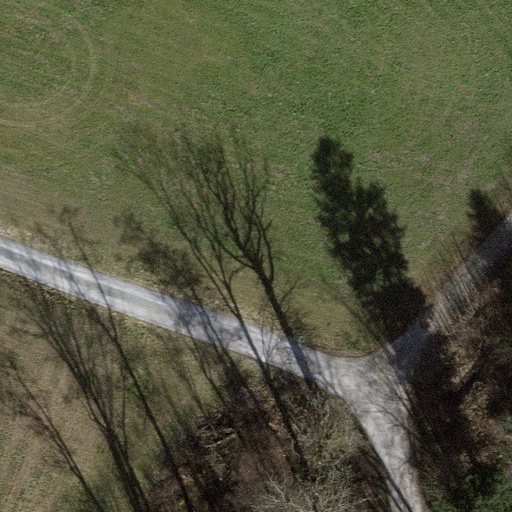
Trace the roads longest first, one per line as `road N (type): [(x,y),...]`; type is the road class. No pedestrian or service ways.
road 1 (track): [(407,511),(386,434),(364,402),(310,363),(0,252)]
road 2 (track): [(511,233),(364,402)]
